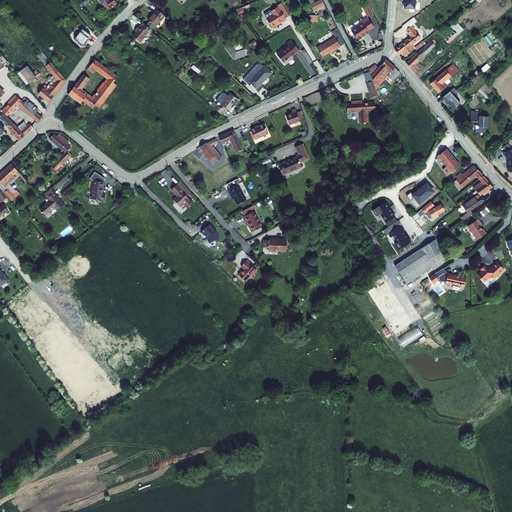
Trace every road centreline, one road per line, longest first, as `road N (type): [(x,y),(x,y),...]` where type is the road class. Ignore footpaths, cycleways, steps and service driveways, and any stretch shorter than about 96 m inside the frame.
road 1 (tertiary): [(167,159),(388,52)]
road 2 (tertiary): [(388,52),(511,195)]
road 3 (tertiary): [(141,0),(91,53),(48,125)]
road 4 (tertiary): [(167,159),(131,178),(61,126),(48,125)]
